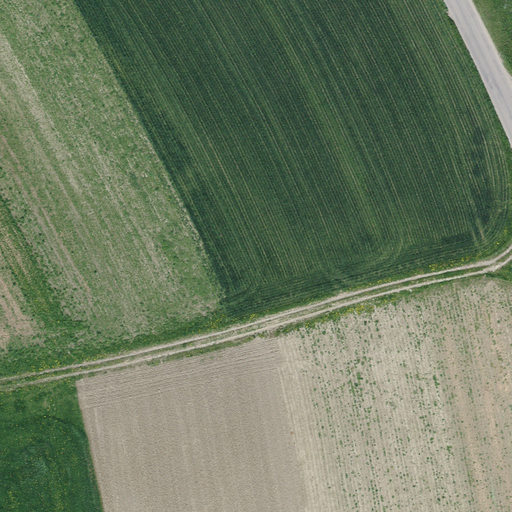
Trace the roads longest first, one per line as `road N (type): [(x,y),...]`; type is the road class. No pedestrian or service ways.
road 1 (track): [(511,249),(492,266),(143,355),(0,382)]
road 2 (tertiary): [(511,120),(454,0)]
